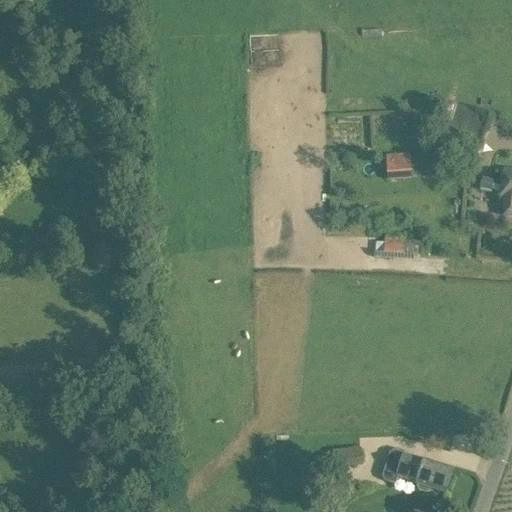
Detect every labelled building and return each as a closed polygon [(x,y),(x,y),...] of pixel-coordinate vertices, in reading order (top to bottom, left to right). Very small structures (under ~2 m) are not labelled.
[(481,152),(491,114),(449,103),(439,141),(481,152)] [(386,158),(388,179),(411,178),(409,156),(386,158)] [(511,171),(503,171),(502,188),(494,187),(495,184),(483,181),(480,192),(492,195),(493,192),(501,192),(501,203),(504,203),(504,217),(511,217),(511,171)] [(404,240),(385,238),(384,259),(403,260),(404,240)] [(332,454),(334,468),(361,465),(360,451),(332,454)] [(385,480),(396,484),(397,478),(418,485),(417,489),(419,492),(426,494),(430,493),(431,489),(445,494),(452,470),(423,462),(404,456),(394,453),(390,455),(383,476),(385,480)]
